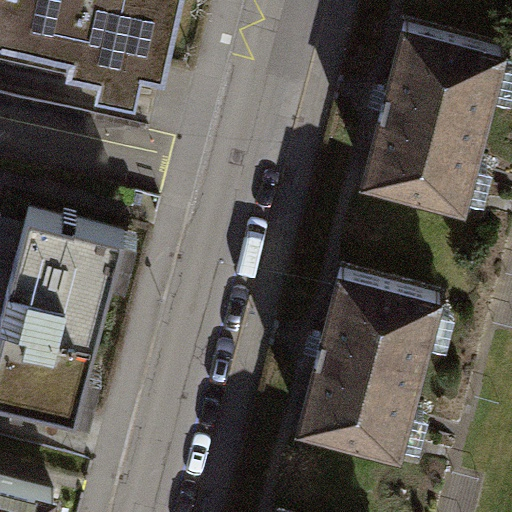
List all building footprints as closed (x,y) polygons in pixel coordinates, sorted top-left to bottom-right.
[(7,0),(4,16),(1,29),(70,45),(67,58),(100,65),(103,52),(164,66),(179,0),(7,0)] [(506,46),(405,20),(365,175),(465,201),(506,46)] [(75,216),(30,204),(26,218),(5,295),(1,310),(4,311),(0,326),(0,389),(76,410),(125,228),(75,214),(75,216)] [(0,310),(1,310),(26,218),(0,211),(0,310)] [(441,292),(341,265),(300,421),(400,447),(441,292)] [(48,511),(55,488),(0,473),(0,511),(48,511)]
